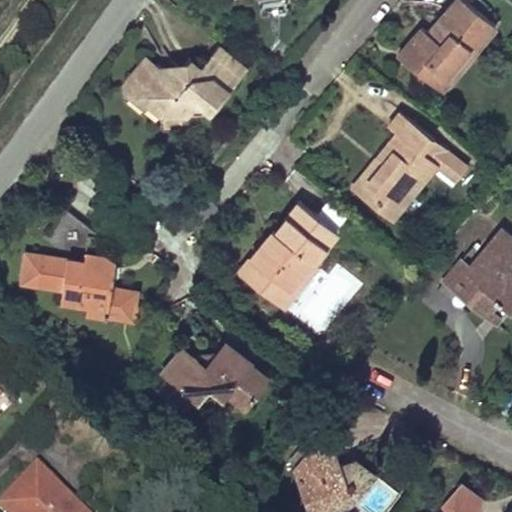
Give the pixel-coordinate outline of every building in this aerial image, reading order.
[(474,50),(495,25),(464,0),(456,0),(430,33),(424,28),(400,58),(422,75),(430,63),(440,71),(464,42),(474,50)] [(210,107),(247,63),(218,39),(201,60),(191,52),(186,59),(176,71),(161,60),(157,55),(129,89),(146,103),(149,100),(157,90),(162,95),(161,110),(189,108),(199,96),(210,107)] [(442,92),(474,50),(464,42),(440,71),(430,63),(422,75),(442,92)] [(157,55),(147,47),(127,71),(129,89),(157,55)] [(186,59),(161,60),(176,71),(186,59)] [(157,90),(149,100),(161,110),(162,95),(157,90)] [(210,107),(199,96),(189,108),(210,107)] [(432,166),(447,148),(398,110),(387,123),(396,131),(375,155),(381,160),(365,179),(382,192),(374,204),(392,218),(432,166)] [(467,164),(447,148),(432,166),(453,182),(467,164)] [(381,160),(375,155),(352,186),(374,204),(382,192),(365,179),(381,160)] [(311,262),(335,230),(298,201),(273,233),(277,236),(272,243),(265,238),(237,274),(265,297),(277,281),(286,288),(307,259),(311,262)] [(68,257),(23,251),(19,284),(58,288),(75,290),(73,302),(84,304),(106,307),(109,284),(112,260),(106,254),(91,252),(94,231),(63,207),(41,236),(68,257)] [(511,305),(511,302),(511,234),(502,227),(470,265),(457,280),(471,291),(468,295),(488,311),(499,296),(511,305)] [(273,233),(270,231),(265,238),(272,243),(277,236),(273,233)] [(470,265),(461,258),(445,277),(468,295),(471,291),(457,280),(470,265)] [(286,288),(277,281),(265,297),(283,310),(316,266),(311,262),(307,259),(286,288)] [(106,307),(84,304),(83,315),(129,321),(133,287),(109,284),(106,307)] [(75,290),(58,288),(57,301),(73,302),(75,290)] [(260,383),(216,349),(209,358),(254,391),(260,383)] [(180,362),(173,357),(166,367),(183,365),(180,362)] [(162,387),(152,400),(175,417),(185,405),(189,408),(197,397),(205,396),(216,404),(219,399),(237,414),(254,391),(209,358),(202,369),(190,370),(183,365),(166,367),(155,381),(162,387)] [(209,358),(180,362),(183,365),(190,370),(202,369),(209,358)] [(197,397),(189,408),(216,404),(205,396),(197,397)] [(237,414),(219,399),(216,404),(234,418),(237,414)] [(189,408),(185,405),(175,417),(180,420),(189,408)] [(309,448),(295,465),(307,500),(322,511),(334,498),(343,486),(363,482),(372,469),(354,454),(340,459),(333,439),(309,448)] [(79,511),(35,470),(0,505),(0,506),(5,511),(79,511)] [(474,511),(478,493),(461,479),(439,505),(447,511),(474,511)] [(343,486),(334,498),(344,505),(363,482),(343,486)]
